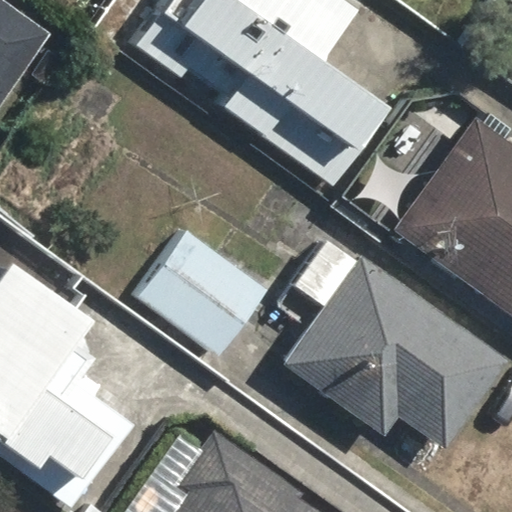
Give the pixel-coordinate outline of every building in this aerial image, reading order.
[(0,0),(0,99),(51,30),(8,0),(0,0)] [(119,0),(98,33),(124,50),(324,183),(377,102),(300,51),(333,0),(160,0),(158,5),(150,0),(119,0)] [(511,145),(464,113),(382,232),(511,321),(511,145)] [(258,283),(179,224),(128,293),(207,351),(258,283)] [(498,358),(320,232),(284,282),(310,300),(271,355),(375,430),(387,412),(435,446),(498,358)] [(0,444),(24,462),(32,451),(64,474),(96,430),(26,378),(74,313),(0,258),(0,444)] [(109,511),(325,511),(202,424),(191,440),(171,425),(109,511)]
